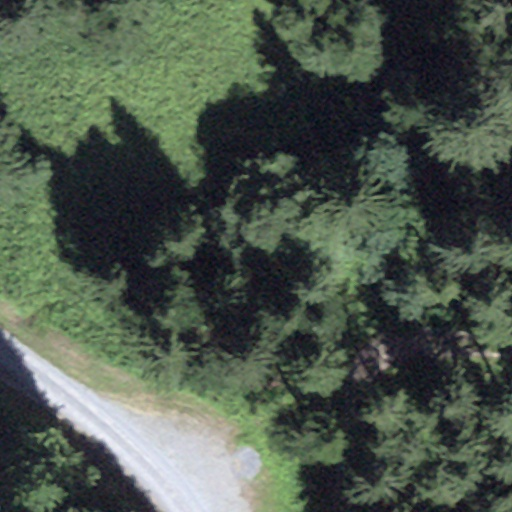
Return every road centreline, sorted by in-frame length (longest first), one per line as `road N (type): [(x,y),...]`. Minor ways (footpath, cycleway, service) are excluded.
road 1 (track): [(329,511),(364,374),(407,355),(511,351)]
road 2 (track): [(186,511),(131,447),(0,349)]
